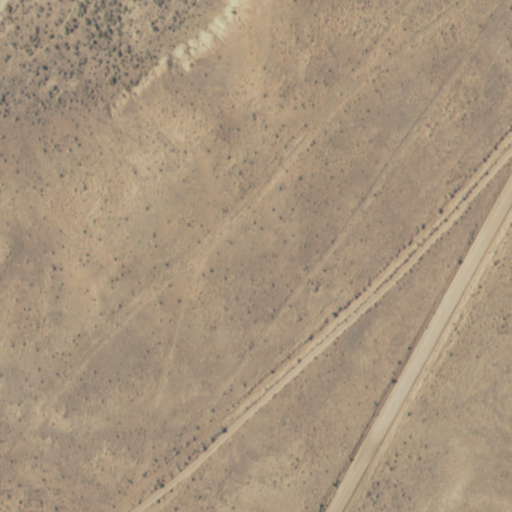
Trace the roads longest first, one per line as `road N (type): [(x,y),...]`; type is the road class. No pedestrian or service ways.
road 1 (track): [(129,511),(193,461),(466,29),(494,0)]
road 2 (track): [(511,138),(193,461)]
road 3 (tertiary): [(330,511),(511,186)]
